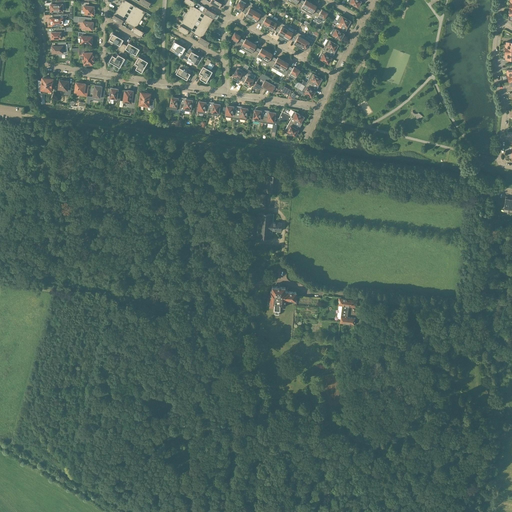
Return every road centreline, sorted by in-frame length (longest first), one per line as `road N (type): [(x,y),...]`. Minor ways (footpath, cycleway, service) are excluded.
road 1 (residential): [(0,111),(284,155)]
road 2 (track): [(269,410),(469,476)]
road 3 (residential): [(497,20),(493,53),(504,115),(498,159),(511,167)]
road 4 (track): [(140,369),(269,410)]
road 5 (track): [(114,511),(0,445)]
road 6 (residential): [(335,76),(225,14)]
road 7 (residential): [(102,73),(41,64),(37,0)]
road 8 (residential): [(224,91),(102,73)]
